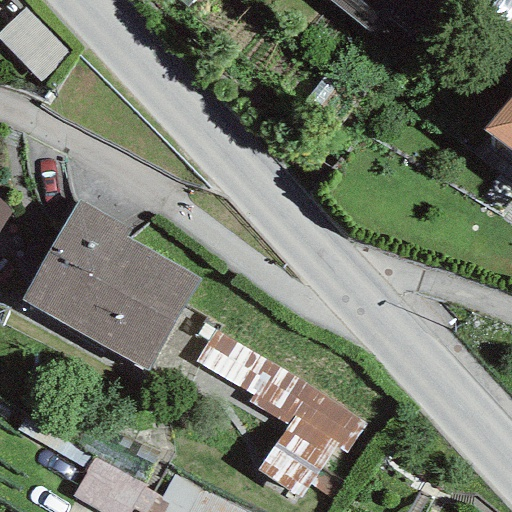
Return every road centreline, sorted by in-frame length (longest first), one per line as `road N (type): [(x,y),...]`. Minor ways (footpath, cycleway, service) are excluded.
road 1 (residential): [(0,107),(121,171),(292,296),(318,299),(344,289)]
road 2 (tertiary): [(75,0),(344,289)]
road 3 (tertiary): [(344,289),(511,467)]
